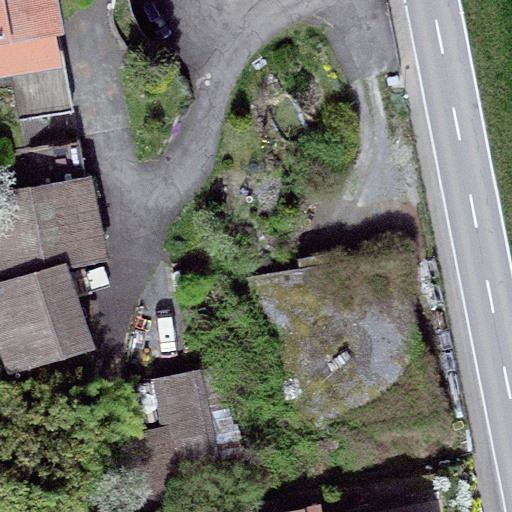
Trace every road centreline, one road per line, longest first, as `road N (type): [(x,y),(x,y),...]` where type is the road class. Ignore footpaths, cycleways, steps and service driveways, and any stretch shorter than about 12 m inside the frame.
road 1 (secondary): [(433,0),(511,414)]
road 2 (residential): [(295,0),(212,112),(151,260)]
